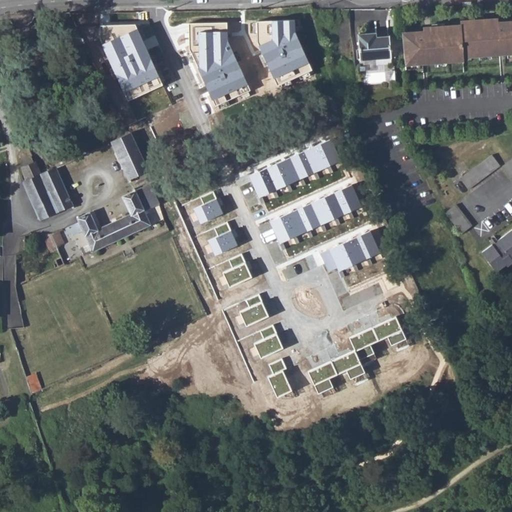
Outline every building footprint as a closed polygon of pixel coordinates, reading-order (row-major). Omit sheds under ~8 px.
[(295,19),(257,21),(256,42),(278,85),(313,70),(296,33),(295,19)] [(422,32),(399,34),(405,65),(418,64),(433,63),(446,62),(462,61),(461,57),(478,56),(490,55),(506,54),(511,52),(511,20),(496,22),(488,23),(488,19),(459,21),(459,25),(430,27),(430,31),(422,32)] [(228,23),(190,23),(190,49),(215,105),(250,90),(227,42),(228,23)] [(127,102),(163,85),(135,24),(98,25),(99,37),(127,102)] [(371,34),(357,34),(359,59),(389,57),(390,57),(388,36),(372,37),(371,34)] [(125,133),(111,140),(128,178),(147,169),(130,131),(125,133)] [(249,175),(259,197),(341,160),(331,139),(249,175)] [(22,160),(24,166),(28,164),(34,161),(32,156),(22,160)] [(511,157),(497,169),(504,179),(511,173),(511,157)] [(34,204),(38,215),(40,219),(73,204),(60,175),(56,166),(41,173),(34,161),(28,164),(24,166),(21,167),(22,168),(24,174),(26,180),(23,181),(25,184),(26,187),(27,189),(28,192),(31,198),(32,201),(34,204)] [(477,164),(454,182),(462,192),(485,175),(477,164)] [(270,221),(279,242),(362,206),(353,185),(270,221)] [(79,220),(65,227),(68,232),(72,231),(74,233),(83,229),(89,241),(81,246),(84,253),(152,222),(135,189),(122,195),(131,212),(98,227),(90,210),(77,216),(79,220)] [(204,205),(217,199),(214,191),(200,197),(204,205)] [(194,209),(200,224),(224,214),(217,199),(204,205),(194,209)] [(462,231),(468,226),(471,224),(456,204),(446,211),(462,231)] [(218,236),(232,230),(228,222),(215,228),(218,236)] [(511,228),(481,250),(495,270),(511,257),(511,228)] [(57,230),(51,232),(56,243),(63,241),(57,230)] [(208,240),(215,255),(238,245),(232,230),(218,236),(208,240)] [(337,267),(339,271),(381,252),(371,231),(329,249),(337,267)] [(337,267),(329,249),(320,253),(328,271),(337,267)] [(16,255),(16,264),(25,260),(25,250),(16,255)] [(232,268),(246,262),(242,254),(229,260),(232,268)] [(223,272),(229,287),(252,277),(246,262),(232,268),(223,272)] [(249,308),(263,302),(259,294),(246,300),(249,308)] [(240,312),(246,327),(269,317),(263,302),(249,308),(240,312)] [(396,315),(373,326),(380,340),(389,336),(403,329),(396,315)] [(264,339),(277,333),(274,325),(260,331),(264,339)] [(373,326),(349,337),(355,349),(356,351),(372,344),(380,340),(373,326)] [(407,338),(403,329),(389,336),(393,345),(407,338)] [(254,343),(260,358),(284,348),(277,333),(264,339),(254,343)] [(372,344),(356,351),(359,359),(376,352),(372,344)] [(355,349),(331,360),(338,374),(347,370),(361,363),(359,359),(356,351),(355,349)] [(270,364),(274,373),(283,370),(286,368),(282,359),(270,364)] [(331,360),(307,371),(314,385),(330,378),(338,374),(331,360)] [(365,372),(361,363),(347,370),(351,379),(365,372)] [(274,373),(268,376),(277,397),(292,390),(283,370),(274,373)] [(330,378),(314,385),(318,393),(334,386),(330,378)]
